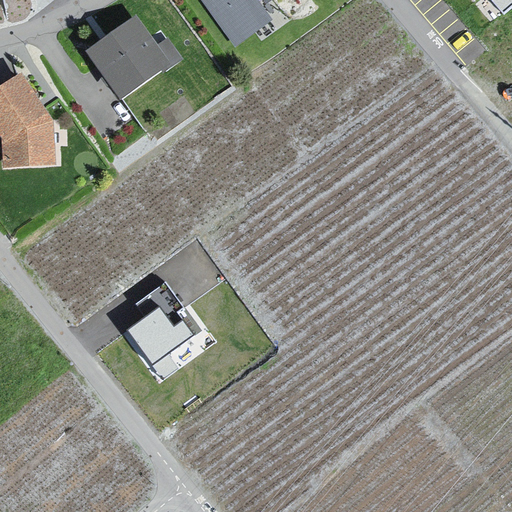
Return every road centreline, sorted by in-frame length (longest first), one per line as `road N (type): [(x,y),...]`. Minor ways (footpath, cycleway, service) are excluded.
road 1 (residential): [(0,249),(184,484)]
road 2 (residential): [(392,0),(511,138)]
